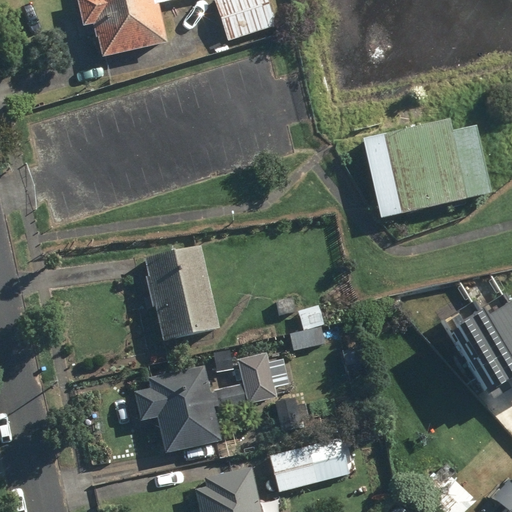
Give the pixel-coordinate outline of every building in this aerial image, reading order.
[(178,0),(72,0),(78,31),(91,28),(98,63),(164,50),(156,9),(179,4),(178,0)] [(266,0),(210,0),(224,44),(275,29),(266,0)] [(447,123),(358,142),(375,221),(488,197),(475,132),(450,137),(447,123)] [(199,248),(141,259),(158,345),(217,334),(199,248)] [(437,322),(442,317),(426,299),(408,314),(437,347),(449,336),(437,322)] [(483,308),(457,322),(497,387),(511,377),(511,300),(488,315),(483,308)] [(323,347),(314,308),(299,312),(303,330),(284,334),(289,356),(323,347)] [(246,406),(271,402),(270,392),(295,388),(291,366),(270,370),(268,359),(238,364),(246,406)] [(218,442),(198,368),(152,381),(154,390),(135,395),(143,426),(157,422),(166,456),(218,442)] [(310,446),(267,456),(276,495),(319,485),(310,446)] [(445,462),(410,494),(427,511),(470,511),(477,506),(455,482),(460,477),(445,462)] [(258,511),(249,470),(203,481),(206,491),(191,494),(195,511),(258,511)]
